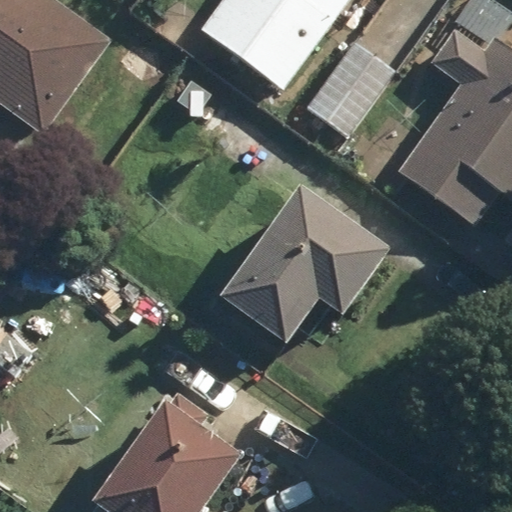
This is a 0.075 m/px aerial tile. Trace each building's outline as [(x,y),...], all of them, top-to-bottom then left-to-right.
[(115,44),(53,0),(0,0),(0,97),(50,134),(115,44)] [(350,0),(226,0),(202,33),(283,92),(350,0)] [(432,67),(459,85),(399,175),(482,231),(501,202),(511,209),(511,58),(494,46),(486,58),(453,36),(432,67)] [(396,72),(355,42),(305,113),(347,143),(396,72)] [(392,249),(303,188),(223,306),(289,351),(317,311),(340,327),(392,249)] [(295,420),(226,372),(201,408),(270,456),(295,420)] [(208,511),(244,464),(171,409),(94,511),(208,511)]
